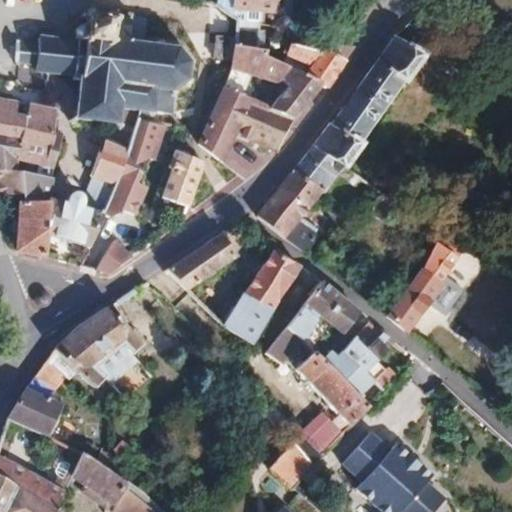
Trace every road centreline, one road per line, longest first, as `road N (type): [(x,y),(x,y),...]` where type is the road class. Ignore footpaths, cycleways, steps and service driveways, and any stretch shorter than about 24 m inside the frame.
road 1 (residential): [(234,207),(511,435)]
road 2 (residential): [(400,0),(358,64),(234,207)]
road 3 (residential): [(234,207),(102,291)]
road 4 (residential): [(102,291),(47,327),(8,368)]
